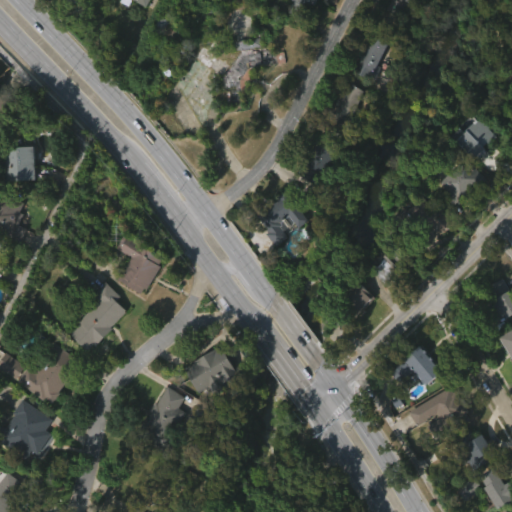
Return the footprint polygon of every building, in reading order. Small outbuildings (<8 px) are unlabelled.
[(144,39),(153,17),(111,0),(106,0),(99,17),(120,26),(117,34),(126,38),(128,32),(144,39)] [(151,0),(147,8),(132,0),(151,0)] [(316,0),(314,6),(309,3),(301,19),(288,12),(294,2),(290,0),(316,0)] [(426,0),(422,10),(410,5),(405,16),(389,9),(393,0),(426,0)] [(421,28),(425,23),(403,9),(387,34),(404,45),(417,25),(421,28)] [(375,34),(393,43),(373,84),(360,77),(363,71),(355,67),(371,37),(373,38),(375,34)] [(370,112),(385,75),(365,67),(350,105),(370,112)] [(257,79),(256,69),(232,73),(233,82),(257,79)] [(365,89),(347,127),(324,115),(331,101),(336,103),(347,80),(365,89)] [(13,119),(0,131),(0,82),(1,82),(12,94),(9,97),(15,104),(6,112),(13,119)] [(358,120),(340,114),(330,146),(349,151),(358,120)] [(337,149),(325,170),(327,171),(319,184),(296,171),(303,158),(307,161),(320,139),(337,149)] [(36,178),(0,179),(0,146),(34,145),(36,178)] [(470,193),(451,209),(439,197),(447,189),(440,181),(466,157),(486,179),(470,193)] [(295,207),(314,217),(331,183),(313,173),(295,207)] [(0,179),(1,213),(32,212),(32,179),(0,179)] [(0,189),(24,202),(19,212),(24,215),(18,225),(27,229),(20,242),(0,232),(0,189)] [(286,190),(309,219),(299,227),(290,215),(280,222),(282,225),(280,227),(288,237),(279,245),(259,219),(262,217),(258,212),(265,207),(266,209),(279,198),(278,197),(286,190)] [(423,196),(440,214),(445,210),(457,222),(441,237),(433,228),(416,245),(392,220),(406,207),(409,210),(423,196)] [(438,207),(444,234),(473,227),(470,216),(477,214),(473,198),(438,207)] [(253,250),(265,264),(262,266),(273,279),(285,269),(275,258),(285,248),(296,261),(307,251),(283,223),(253,250)] [(439,269),(450,252),(415,229),(404,246),(439,269)] [(154,278),(147,289),(145,287),(141,293),(118,278),(131,256),(115,247),(124,233),(164,258),(160,264),(162,266),(154,278)] [(0,266),(15,276),(23,262),(2,249),(7,240),(0,236),(0,266)] [(409,270),(397,279),(396,277),(387,284),(375,267),(406,244),(415,257),(405,264),(409,270)] [(114,311),(140,326),(161,290),(120,266),(112,280),(127,289),(114,311)] [(505,280),(511,291),(511,320),(499,328),(486,308),(499,300),(491,287),(504,279),(505,280)] [(386,285),(369,303),(382,316),(400,297),(386,285)] [(114,330),(98,346),(97,345),(90,351),(73,335),(84,324),(82,322),(114,287),(124,297),(120,301),(130,310),(113,327),(115,329),(114,330)] [(378,300),(353,324),(343,314),(367,289),(378,300)] [(354,347),(372,329),(357,315),(339,332),(354,347)] [(85,384),(124,343),(113,333),(117,328),(105,317),(62,362),(85,384)] [(511,329),(511,357),(500,337),(511,329)] [(83,363),(74,375),(72,373),(58,392),(60,393),(51,405),(18,381),(28,366),(36,372),(43,362),(41,361),(54,342),(83,363)] [(233,385),(236,389),(220,398),(213,386),(202,393),(191,373),(197,369),(195,364),(228,345),(244,373),(241,375),(243,379),(233,385)] [(420,345),(427,351),(426,352),(431,357),(432,356),(434,359),(433,360),(443,371),(428,384),(418,372),(416,373),(414,370),(401,381),(393,372),(406,361),(404,359),(420,345)] [(26,365),(17,379),(0,367),(0,361),(6,352),(26,365)] [(511,358),(495,368),(511,398),(511,358)] [(76,392),(50,375),(35,398),(28,393),(24,399),(2,384),(0,387),(0,402),(47,434),(76,392)] [(198,431),(237,411),(221,378),(181,398),(198,431)] [(388,401),(396,412),(411,402),(421,417),(439,404),(420,378),(388,401)] [(186,397),(179,407),(187,412),(180,424),(178,423),(161,449),(139,435),(144,427),(140,425),(155,402),(157,403),(168,386),(186,397)] [(451,387),(454,391),(457,390),(469,412),(467,413),(471,420),(454,430),(444,413),(421,426),(412,410),(451,387)] [(51,421),(45,429),(51,434),(37,454),(32,450),(26,458),(0,440),(0,423),(7,427),(16,414),(13,412),(22,399),(52,419),(51,421)] [(182,429),(161,417),(135,464),(164,481),(170,472),(167,470),(182,444),(176,441),(182,429)] [(470,428),(476,438),(483,434),(492,450),(485,454),(490,462),(477,470),(457,436),(470,428)] [(49,451),(19,432),(1,460),(0,459),(0,475),(24,490),(29,482),(35,486),(47,466),(42,463),(49,451)] [(497,469),(505,484),(511,481),(511,482),(511,503),(499,511),(485,487),(487,486),(481,476),(491,469),(496,467),(497,469)] [(469,501),(490,491),(479,468),(457,478),(469,501)] [(32,491),(16,511),(0,511),(0,482),(8,472),(32,491)] [(477,511),(498,511),(491,499),(475,507),(477,511)]
